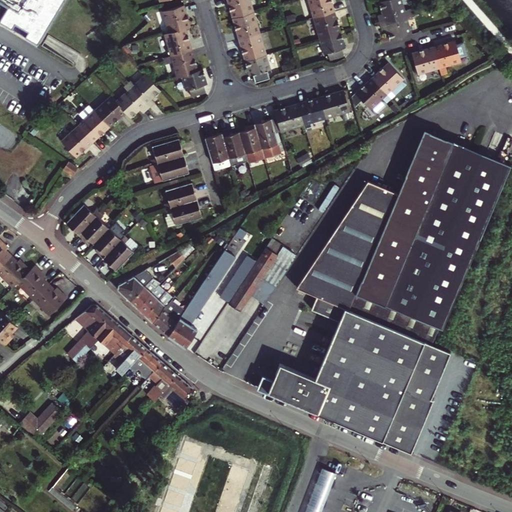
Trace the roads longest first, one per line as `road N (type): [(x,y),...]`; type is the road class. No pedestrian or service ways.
road 1 (tertiary): [(100,288),(215,383),(511,510)]
road 2 (residential): [(39,238),(75,188),(138,134),(232,106)]
road 3 (residential): [(232,106),(354,66),(365,41),(355,0)]
road 4 (residential): [(0,372),(100,288)]
